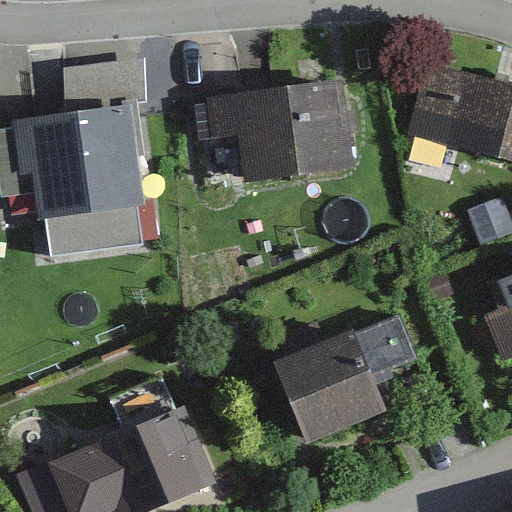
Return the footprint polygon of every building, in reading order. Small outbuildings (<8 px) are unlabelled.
[(511,86),(418,69),(404,142),(511,163),(511,86)] [(345,74),(197,101),(205,147),(242,140),(251,190),(363,170),(345,74)] [(130,116),(19,135),(35,225),(146,205),(130,116)] [(497,312),(476,321),(499,377),(511,371),(511,278),(495,286),(497,312)] [(354,339),(271,373),(303,451),(386,417),(354,339)] [(104,412),(39,440),(71,511),(117,511),(121,511),(169,511),(215,492),(181,417),(119,445),(104,412)]
